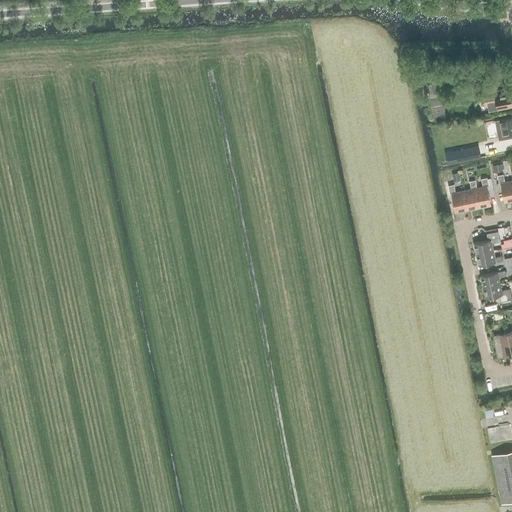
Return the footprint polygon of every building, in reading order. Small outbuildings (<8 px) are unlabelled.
[(441,95),(437,74),(422,76),(425,98),(441,95)] [(511,107),(511,96),(511,91),(498,94),(496,85),(480,89),(483,103),(486,102),(488,111),(498,109),(498,110),(511,107)] [(511,117),(495,120),(499,140),(511,137),(511,117)] [(481,157),(478,145),(454,150),(457,162),(461,161),(481,157)] [(511,200),(511,180),(505,182),(504,174),(498,175),(499,183),(501,183),(505,202),(511,200)] [(483,186),(477,187),(476,188),(480,207),(491,204),(488,186),(489,186),(487,177),(482,178),(483,186)] [(476,188),(477,187),(476,180),(470,181),(471,189),(464,190),(468,209),(480,207),(476,188)] [(468,209),(464,190),(456,192),(454,184),(449,185),(450,194),(452,193),(456,212),(468,209)] [(474,242),(476,254),(494,250),(492,243),(500,242),(498,231),(487,233),(488,240),(474,242)] [(504,243),(501,244),(502,248),(511,245),(511,238),(504,240),(504,243)] [(495,257),(494,250),(476,254),(479,265),(503,260),(502,255),(495,257)] [(481,275),(483,286),(500,283),(499,276),(506,275),(505,270),(481,275)] [(502,290),(500,283),(483,286),(485,298),(499,295),(501,301),(511,299),(510,288),(502,290)] [(511,354),(511,352),(508,333),(493,336),(497,358),(511,354)] [(492,408),(484,410),(486,419),(494,417),(492,408)] [(511,450),(495,453),(503,504),(511,502),(511,450)]
